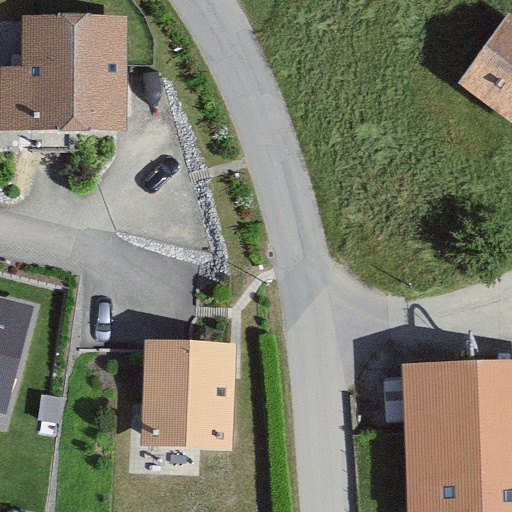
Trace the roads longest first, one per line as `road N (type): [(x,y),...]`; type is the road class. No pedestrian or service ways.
road 1 (tertiary): [(203,0),(228,39),(301,244),(315,316),(327,511)]
road 2 (residential): [(0,230),(84,253),(180,306)]
